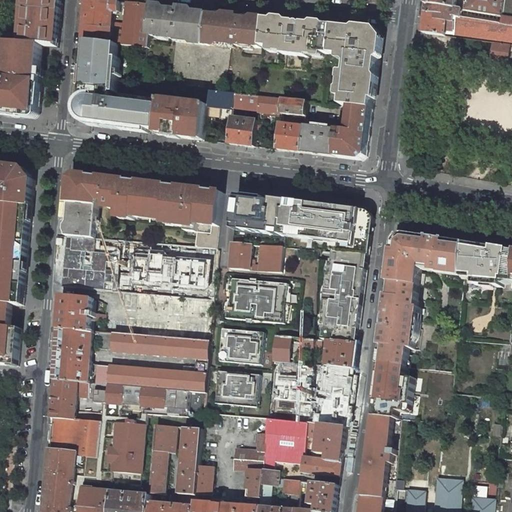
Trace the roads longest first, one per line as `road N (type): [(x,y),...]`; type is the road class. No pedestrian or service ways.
road 1 (residential): [(62,142),(29,511)]
road 2 (residential): [(350,511),(387,213),(384,183)]
road 3 (residential): [(62,142),(384,183)]
road 4 (residential): [(384,183),(406,17)]
road 5 (residential): [(406,17),(250,0)]
road 6 (residential): [(72,0),(62,142)]
road 7 (residential): [(384,183),(511,206)]
